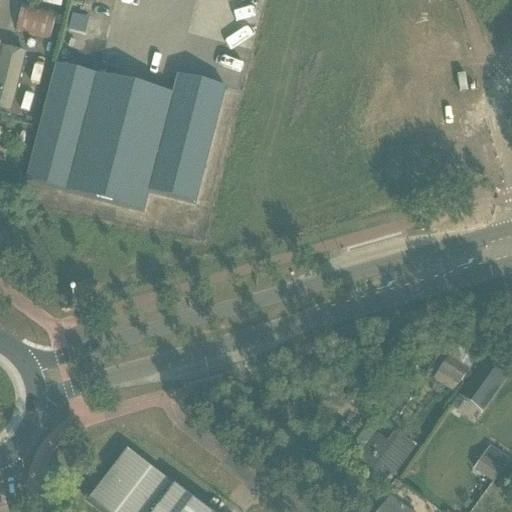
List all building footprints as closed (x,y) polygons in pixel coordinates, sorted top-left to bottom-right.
[(63,0),(25,0),(26,0),(61,9),(63,0)] [(58,13),(57,12),(24,5),(17,33),(52,40),(58,13)] [(0,115),(7,118),(10,119),(11,114),(20,77),(25,56),(3,50),(0,62),(0,115)] [(57,66),(26,184),(66,194),(66,195),(143,214),(148,194),(195,206),(226,90),(179,78),(174,96),(97,76),(97,77),(57,66)] [(405,377),(418,358),(410,352),(396,371),(405,377)] [(434,380),(453,393),(469,370),(449,357),(434,380)] [(483,414),(507,379),(483,361),(458,396),(483,414)] [(377,399),(371,408),(384,417),(390,409),(401,416),(418,390),(398,376),(381,402),(377,399)] [(375,436),(367,447),(357,461),(372,472),(368,478),(384,489),(413,449),(393,434),(386,444),(375,436)] [(490,449),(475,469),(493,482),(507,462),(490,449)] [(204,511),(127,452),(89,502),(102,511),(204,511)] [(379,511),(405,511),(389,500),(379,511)]
